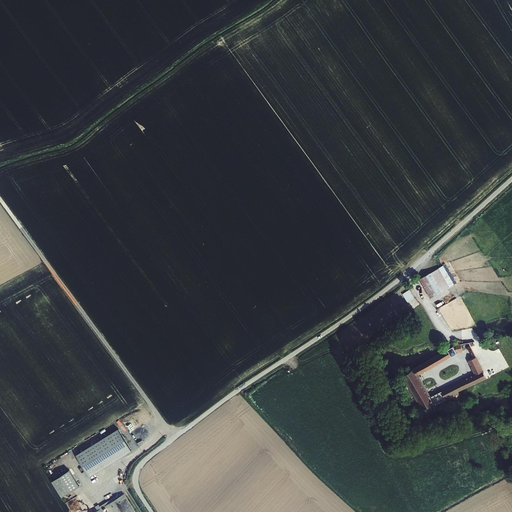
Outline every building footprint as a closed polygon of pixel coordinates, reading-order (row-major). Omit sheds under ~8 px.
[(422,281),(429,293),(446,284),(451,281),(444,267),(422,281)] [(446,284),(429,293),(433,300),(449,290),(446,284)] [(450,345),(438,353),(402,373),(422,408),(434,402),(435,404),(445,399),(446,400),(452,397),(454,401),(462,397),(461,394),(467,391),(467,390),(471,388),(472,388),(473,387),(473,386),(473,384),(487,377),(475,353),(467,357),(464,359),(472,374),(431,396),(428,392),(427,392),(416,374),(454,352),(458,349),(458,348),(461,346),(469,342),(469,340),(468,340),(467,339),(457,342),(453,343),(450,345)] [(469,342),(461,346),(467,357),(475,353),(469,342)] [(131,451),(117,429),(77,455),(90,476),(131,451)] [(80,486),(70,470),(52,481),(62,497),(80,486)] [(137,511),(127,495),(108,507),(110,511),(137,511)]
